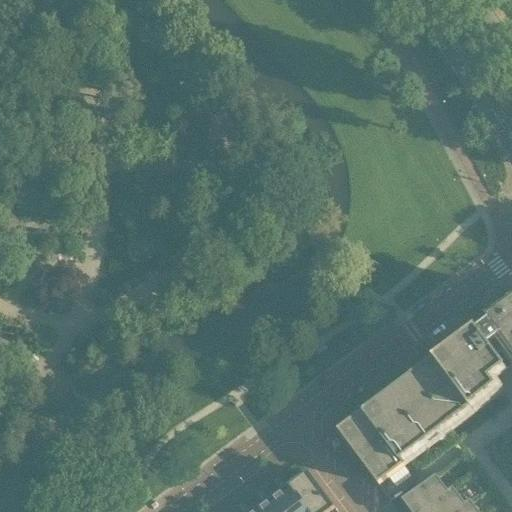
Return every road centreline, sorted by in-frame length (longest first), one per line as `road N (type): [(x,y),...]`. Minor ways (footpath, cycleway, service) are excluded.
road 1 (residential): [(298,417),(499,268),(511,246)]
road 2 (secondary): [(409,0),(511,152)]
road 3 (residential): [(172,511),(298,417)]
road 4 (secondary): [(511,103),(435,0)]
